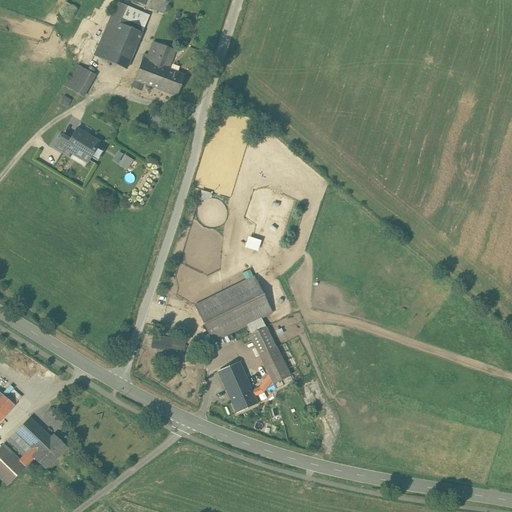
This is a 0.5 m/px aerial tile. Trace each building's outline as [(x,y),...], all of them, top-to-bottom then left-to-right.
[(163,0),(146,0),(144,6),(163,14),(166,7),(168,2),(163,0)] [(117,1),(92,56),(126,71),(150,16),(117,1)] [(74,12),(76,6),(67,2),(64,7),(74,12)] [(150,56),(148,61),(169,69),(172,60),(176,50),(153,42),(147,55),(150,56)] [(142,59),(134,81),(176,97),(184,75),(169,69),(148,61),(142,59)] [(83,97),(95,75),(77,65),(65,87),(83,97)] [(61,103),(70,106),(72,99),(64,96),(61,103)] [(180,122),(151,113),(148,125),(177,133),(180,122)] [(98,143),(79,131),(76,129),(64,149),(87,162),(98,143)] [(125,154),(120,165),(130,169),(135,158),(125,154)] [(213,198),(212,191),(203,191),(203,199),(213,198)] [(260,251),(264,240),(251,235),(247,246),(260,251)] [(253,276),(194,305),(213,342),(271,313),(253,276)] [(290,376),(266,327),(248,335),(268,374),(271,382),(273,385),(290,376)] [(185,340),(153,335),(151,347),(183,353),(185,340)] [(252,391),(239,362),(221,370),(217,371),(236,413),(257,404),(252,391)] [(271,382),(268,374),(259,387),(252,391),(257,404),(260,402),(256,392),(260,391),(263,392),(271,382)] [(4,398),(13,406),(22,396),(13,388),(4,398)] [(4,398),(0,393),(0,420),(13,406),(4,398)] [(33,458),(51,438),(28,418),(7,441),(22,456),(18,460),(25,466),(33,458)] [(51,438),(33,458),(44,468),(65,446),(54,435),(51,438)] [(25,466),(18,460),(2,445),(0,447),(0,479),(7,485),(25,466)]
